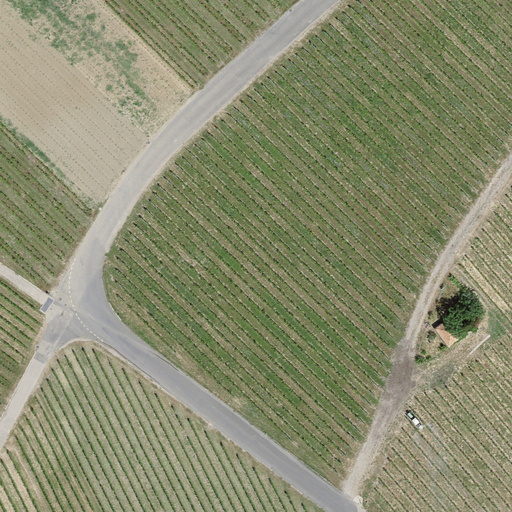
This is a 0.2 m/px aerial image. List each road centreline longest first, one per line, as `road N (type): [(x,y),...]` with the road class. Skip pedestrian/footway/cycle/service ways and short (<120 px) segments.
road 1 (unclassified): [(328,511),(99,330),(80,287),(144,182),(325,0)]
road 2 (track): [(348,511),(406,384),(442,271),(511,161)]
road 3 (track): [(0,438),(80,287)]
